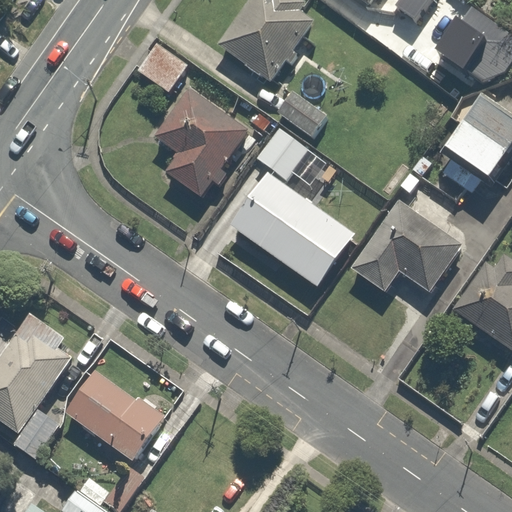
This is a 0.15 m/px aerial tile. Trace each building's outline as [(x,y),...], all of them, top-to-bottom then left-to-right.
[(268,81),(312,23),(298,12),(304,3),(299,0),(254,0),(220,45),(268,81)] [(468,0),(486,13),(480,21),(511,46),(511,0),(496,0),(495,0),(468,0)] [(191,59),(161,42),(140,77),(170,95),(191,59)] [(206,200),(249,130),(188,91),(157,140),(177,152),(164,173),(206,200)] [(294,96),(279,116),(314,141),(329,121),(294,96)] [(511,161),(511,120),(486,101),(450,147),(496,182),(511,161)] [(360,234),(290,184),(314,150),(282,127),(257,161),(271,171),(232,226),(320,289),(360,234)] [(467,243),(406,198),(353,269),(387,294),(403,273),(430,293),(467,243)] [(511,259),(508,257),(498,272),(486,265),(454,313),(511,351),(511,259)] [(0,421),(18,434),(71,357),(58,349),(65,337),(28,312),(0,352),(0,421)] [(100,369),(67,416),(133,463),(166,417),(100,369)] [(60,424),(38,409),(13,445),(36,460),(60,424)] [(88,474),(61,511),(121,511),(144,479),(129,469),(113,492),(88,474)] [(45,511),(33,503),(26,511),(45,511)]
